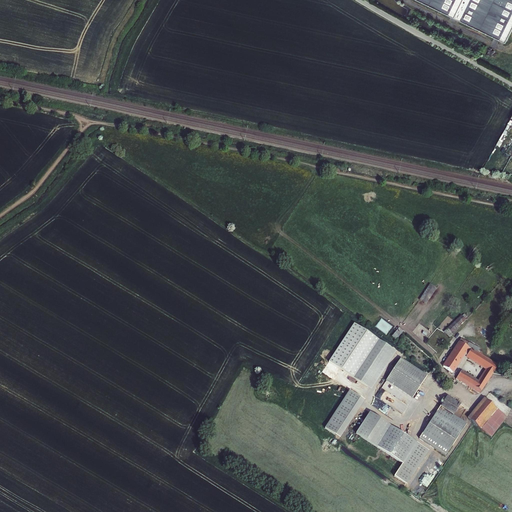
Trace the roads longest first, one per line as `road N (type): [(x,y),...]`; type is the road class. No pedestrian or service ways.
road 1 (track): [(511,208),(0,99)]
road 2 (unclassified): [(358,0),(511,84)]
road 3 (track): [(89,122),(36,187),(0,216)]
